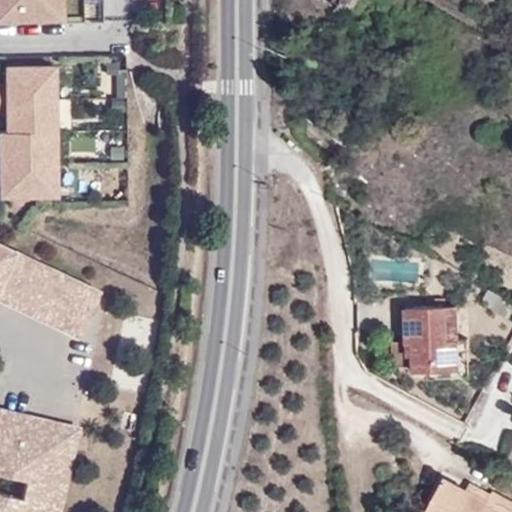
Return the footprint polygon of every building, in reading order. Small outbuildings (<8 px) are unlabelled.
[(0,0),(0,14),(62,12),(61,0),(0,0)] [(361,9),(364,0),(342,0),(342,1),(361,9)] [(58,199),(56,70),(7,70),(7,85),(0,84),(0,117),(8,117),(8,134),(0,134),(0,182),(1,182),(1,200),(58,199)] [(0,300),(79,340),(102,295),(0,244),(0,300)] [(490,288),(483,302),(495,309),(502,296),(490,288)] [(510,317),(511,313),(511,301),(502,296),(495,309),(510,317)] [(414,343),(415,370),(429,370),(460,369),(460,338),(459,305),(446,305),(447,299),(435,298),(436,306),(407,306),(408,343),(414,343)] [(460,338),(460,369),(429,370),(429,377),(470,376),(469,338),(460,338)] [(0,511),(60,511),(78,425),(0,409),(0,511)] [(467,489),(445,477),(427,511),(511,511),(511,500),(494,491),(492,494),(488,500),(467,489)] [(492,494),(470,483),(467,489),(488,500),(492,494)]
